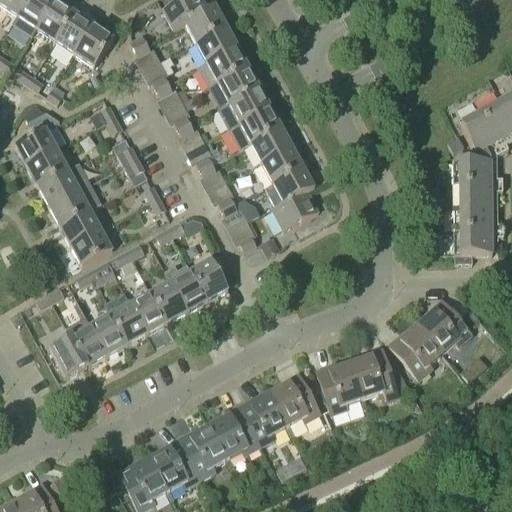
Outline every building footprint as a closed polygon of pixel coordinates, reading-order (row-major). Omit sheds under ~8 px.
[(2,0),(0,4),(0,11),(16,22),(30,0),(2,0)] [(45,0),(30,0),(16,22),(11,30),(30,43),(35,35),(54,6),(45,0)] [(207,16),(207,15),(198,0),(187,0),(161,14),(173,36),(184,30),(184,29),(207,16)] [(54,6),(35,35),(54,48),(73,18),(54,6)] [(214,11),(207,15),(207,16),(184,29),(184,30),(195,49),(225,32),(214,11)] [(73,18),(54,48),(73,60),(92,31),(73,18)] [(92,31),(73,60),(93,74),(112,45),(92,31)] [(225,32),(195,49),(205,69),(236,52),(225,32)] [(133,57),(145,50),(141,42),(128,49),(133,57)] [(145,50),(133,57),(137,65),(149,58),(145,50)] [(236,52),(205,69),(196,74),(207,94),(216,89),(247,72),(236,52)] [(219,115),(228,110),(227,109),(258,92),(247,72),(216,89),(207,94),(219,115)] [(26,91),(31,83),(20,76),(15,83),(26,91)] [(154,97),(167,90),(163,82),(150,89),(154,97)] [(42,90),(31,83),(26,91),(37,98),(42,90)] [(171,98),(167,90),(154,97),(159,105),(171,98)] [(227,109),(228,110),(219,115),(217,115),(228,135),(269,113),(258,92),(227,109)] [(182,94),(176,97),(181,107),(188,103),(182,94)] [(50,95),(45,103),(44,104),(56,111),(61,103),(50,95)] [(511,95),(498,104),(457,126),(475,160),(476,159),(485,154),(490,152),(496,161),(507,155),(502,145),(511,139),(511,95)] [(192,101),(188,103),(181,107),(185,115),(196,109),(192,101)] [(106,128),(114,124),(108,112),(100,117),(106,128)] [(26,129),(33,141),(14,152),(25,173),(56,156),(45,135),(59,128),(45,118),(37,114),(35,113),(33,113),(31,113),(29,114),(28,115),(26,116),(25,118),(24,120),(23,121),(27,128),(26,129)] [(280,133),(269,113),(228,135),(239,155),(249,150),(280,133)] [(176,137),(189,130),(185,122),(172,129),(176,137)] [(121,136),(114,124),(106,128),(112,140),(121,136)] [(193,138),(189,130),(176,137),(181,145),(193,138)] [(291,153),(280,133),(249,150),(260,170),(291,153)] [(452,158),(452,159),(463,153),(457,143),(452,145),(446,149),(452,158)] [(130,152),(121,157),(116,160),(122,172),(136,164),(130,152)] [(291,153),(260,170),(271,190),(302,173),(291,153)] [(485,154),(476,159),(476,168),(472,168),(451,168),(451,169),(453,262),(471,261),(491,261),(491,244),(502,244),(502,230),(491,230),(490,198),(501,198),(501,185),(490,185),(490,168),(490,163),(485,154)] [(67,176),(56,156),(25,173),(36,193),(67,176)] [(198,177),(211,170),(207,163),(194,170),(198,177)] [(136,164),(122,172),(128,184),(142,176),(136,164)] [(79,169),(67,176),(36,193),(47,213),(90,189),(79,169)] [(215,178),(211,170),(198,177),(203,185),(215,178)] [(271,190),(262,194),(269,206),(273,213),(273,214),(287,207),(288,207),(306,197),(306,198),(313,194),(313,193),(302,173),(287,181),(271,190)] [(90,189),(47,213),(58,232),(89,216),(101,209),(90,189)] [(150,209),(158,204),(152,192),(143,197),(150,209)] [(273,214),(273,213),(270,215),(282,237),(317,218),(306,198),(306,197),(288,207),(273,214)] [(220,218),(233,211),(228,203),(216,210),(220,218)] [(164,216),(158,204),(150,209),(156,220),(164,216)] [(237,219),(233,211),(220,218),(224,226),(237,219)] [(100,236),(89,216),(58,232),(69,253),(100,236)] [(178,229),(167,235),(171,243),(182,237),(178,229)] [(146,230),(136,235),(139,242),(149,237),(146,230)] [(171,243),(167,235),(155,241),(159,250),(171,243)] [(111,257),(100,236),(69,253),(80,274),(111,257)] [(242,259),(255,252),(250,243),(237,250),(242,259)] [(271,244),(259,250),(266,262),(278,256),(271,244)] [(126,257),(131,267),(144,260),(138,250),(126,257)] [(126,257),(114,263),(119,273),(131,267),(126,257)] [(218,261),(189,277),(206,308),(227,296),(224,292),(232,287),(218,261)] [(471,261),(453,262),(453,270),(471,269),(471,261)] [(206,308),(189,277),(186,271),(176,276),(174,272),(164,277),(170,287),(168,288),(185,319),(206,308)] [(97,273),(86,278),(91,287),(94,292),(105,287),(97,273)] [(91,287),(86,278),(74,285),(79,293),(91,287)] [(185,319),(168,288),(149,299),(165,330),(185,319)] [(58,294),(46,301),(50,309),(62,302),(58,294)] [(149,299),(129,310),(146,340),(165,330),(149,299)] [(50,309),(46,301),(35,307),(39,315),(50,309)] [(432,317),(416,331),(441,360),(439,361),(443,365),(446,362),(442,359),(454,348),(457,352),(470,341),(440,306),(430,314),(432,317)] [(146,340),(129,310),(109,320),(126,351),(146,340)] [(472,334),(479,327),(471,318),(464,324),(472,334)] [(126,351),(109,320),(88,332),(105,362),(126,351)] [(63,332),(69,342),(85,373),(105,362),(88,332),(83,321),(63,332)] [(441,360),(416,331),(400,345),(397,342),(388,351),(418,386),(431,375),(428,371),(439,361),(441,360)] [(85,373),(69,342),(48,354),(65,384),(85,373)] [(369,362),(349,369),(361,405),(359,406),(361,410),(365,409),(363,404),(378,400),(379,404),(384,403),(386,409),(398,406),(395,399),(408,395),(397,376),(389,379),(380,355),(368,359),(369,362)] [(468,391),(487,373),(477,362),(458,379),(468,391)] [(361,405),(349,369),(328,376),(327,372),(315,377),(330,421),(346,415),(344,411),(359,406),(361,405)] [(287,389),(268,399),(286,433),(285,434),(287,438),(290,436),(288,432),(301,424),(304,429),(319,421),(297,379),(285,386),(287,389)] [(286,433),(268,399),(249,409),(247,406),(236,412),(259,453),(273,445),(271,441),(285,434),(286,433)] [(227,421),(208,432),(226,465),(225,466),(227,471),(231,469),(228,464),(242,457),(244,461),(259,453),(236,412),(225,418),(227,421)] [(226,465),(208,432),(189,442),(188,439),(177,445),(199,486),(213,478),(211,473),(225,466),(226,465)] [(199,486),(177,445),(165,451),(167,454),(148,464),(166,498),(165,499),(167,503),(171,501),(168,497),(182,489),(184,494),(199,486)] [(119,483),(125,493),(135,511),(150,511),(154,510),(151,506),(165,499),(166,498),(148,464),(129,474),(128,471),(116,477),(119,483)] [(125,493),(119,483),(110,488),(116,498),(125,493)] [(49,491),(57,505),(68,499),(60,484),(49,491)] [(52,511),(40,489),(29,495),(30,498),(11,509),(13,511),(52,511)]
